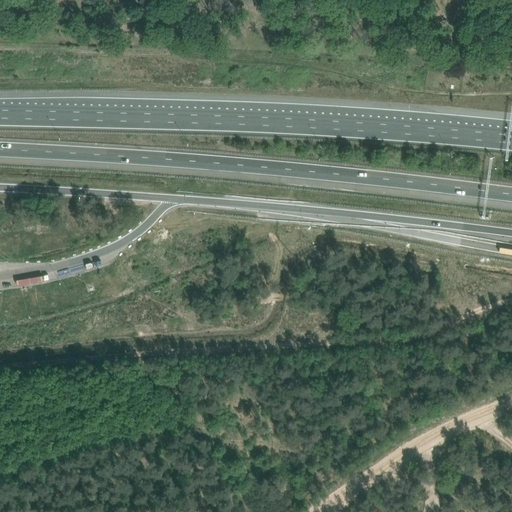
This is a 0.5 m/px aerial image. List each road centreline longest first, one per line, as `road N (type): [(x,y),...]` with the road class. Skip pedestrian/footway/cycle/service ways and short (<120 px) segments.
road 1 (track): [(511,293),(484,299),(420,336),(268,351),(0,358)]
road 2 (motorway): [(0,149),(511,194)]
road 3 (motorway): [(511,138),(307,122),(0,114)]
road 4 (track): [(511,396),(442,422),(316,511)]
road 5 (motorway): [(323,215),(511,249)]
road 6 (motorway): [(323,215),(511,233)]
road 7 (motorway): [(174,198),(323,215)]
